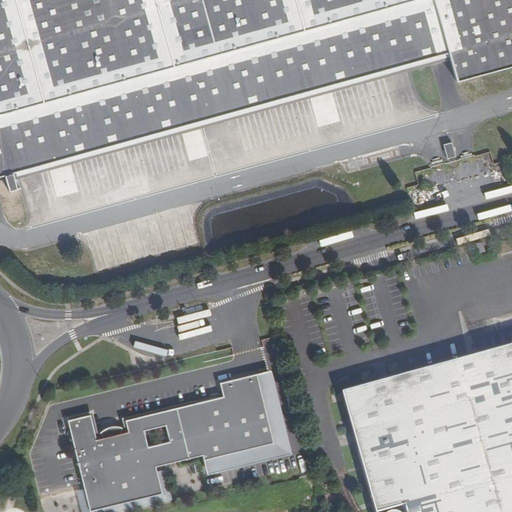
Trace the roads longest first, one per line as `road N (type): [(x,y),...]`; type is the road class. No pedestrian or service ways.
road 1 (unclassified): [(511,204),(122,313)]
road 2 (unclassified): [(14,380),(73,335),(122,313)]
road 3 (unclassified): [(122,313),(68,315),(0,303)]
